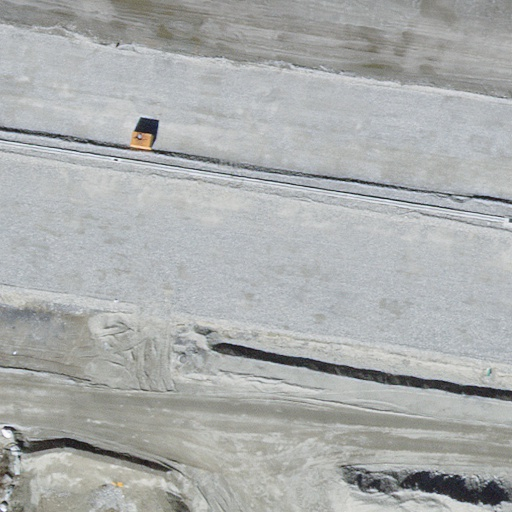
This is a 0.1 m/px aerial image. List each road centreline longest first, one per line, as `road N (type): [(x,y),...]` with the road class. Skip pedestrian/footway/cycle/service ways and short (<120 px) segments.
road 1 (motorway): [(0,208),(511,289)]
road 2 (motorway): [(511,141),(0,65)]
